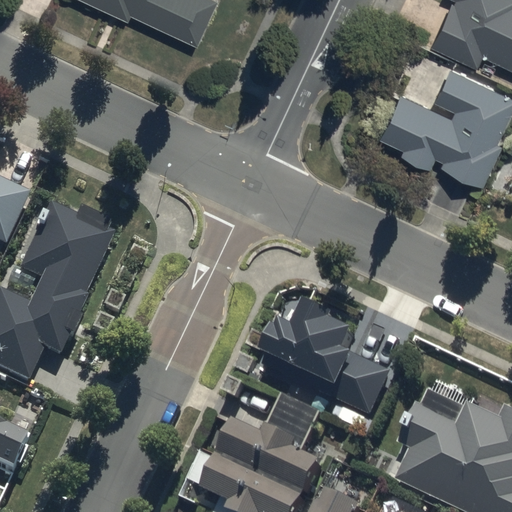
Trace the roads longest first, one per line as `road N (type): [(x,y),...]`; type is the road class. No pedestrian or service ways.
road 1 (residential): [(102,511),(248,180)]
road 2 (residential): [(511,306),(248,180)]
road 3 (tertiary): [(248,180),(0,74)]
road 4 (tertiary): [(248,180),(299,99),(346,0)]
